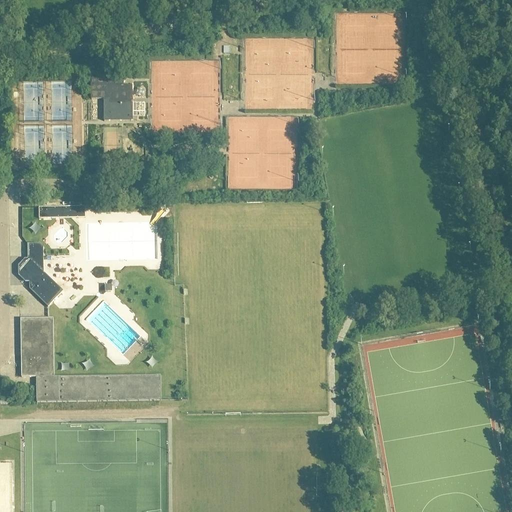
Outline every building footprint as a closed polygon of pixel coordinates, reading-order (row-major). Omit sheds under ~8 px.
[(109,74),(109,78),(91,78),(91,99),(103,99),(103,121),(131,121),(131,103),(132,103),(132,86),(124,86),(124,78),(123,78),(123,74),(109,74)] [(85,218),(85,207),(51,207),(39,208),(39,219),(43,219),(51,219),(56,218),(64,218),(71,218),(85,218)] [(40,244),(37,244),(27,244),(28,260),(25,260),(20,267),(20,275),(26,281),(29,281),(29,289),(48,307),(53,302),(63,291),(45,273),(44,273),(43,247),(40,244)] [(57,379),(57,377),(54,377),(53,319),(21,319),(22,377),(36,377),(36,379),(57,379)] [(160,375),(57,377),(57,379),(36,379),(36,402),(161,401),(160,375)]
